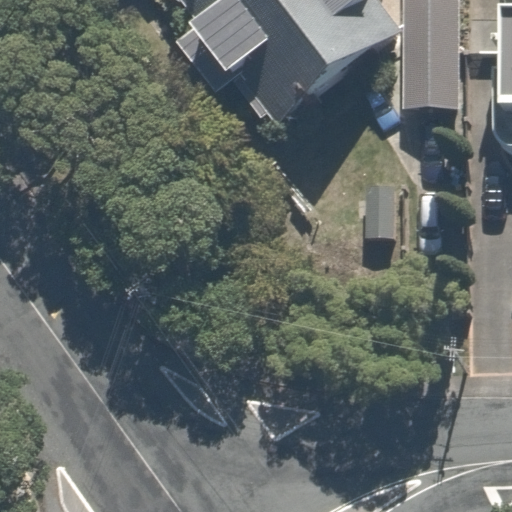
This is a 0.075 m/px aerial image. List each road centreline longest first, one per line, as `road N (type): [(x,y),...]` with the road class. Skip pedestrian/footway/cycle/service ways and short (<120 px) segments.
road 1 (residential): [(0,259),(174,511)]
road 2 (residential): [(511,464),(402,492),(367,511)]
